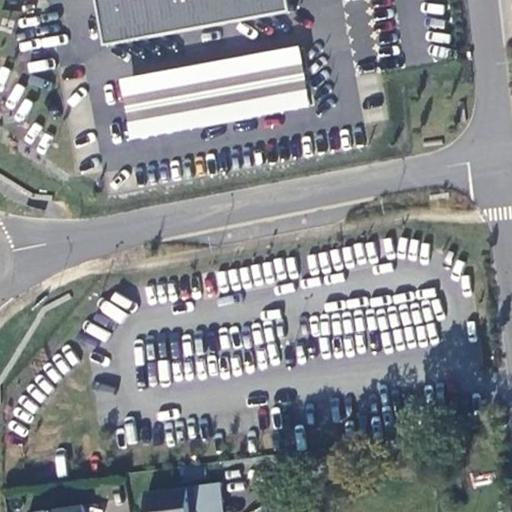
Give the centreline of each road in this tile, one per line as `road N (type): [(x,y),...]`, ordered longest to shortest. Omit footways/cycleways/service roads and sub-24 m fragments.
road 1 (unclassified): [(0,261),(497,160)]
road 2 (unclassified): [(497,160),(482,0)]
